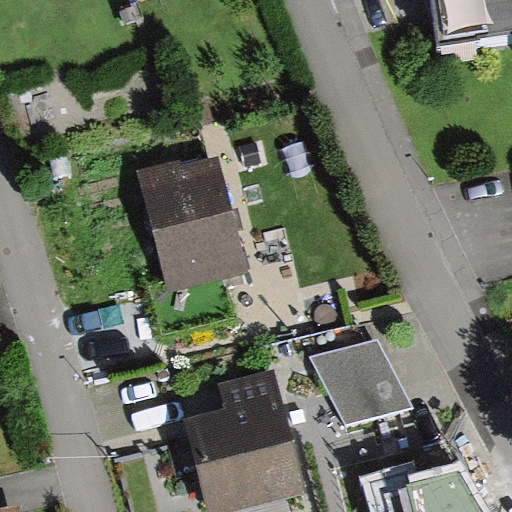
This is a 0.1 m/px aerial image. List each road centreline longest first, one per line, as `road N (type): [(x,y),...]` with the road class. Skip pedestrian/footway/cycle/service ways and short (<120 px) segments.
road 1 (residential): [(511,437),(376,175),(305,0)]
road 2 (residential): [(96,511),(0,205)]
